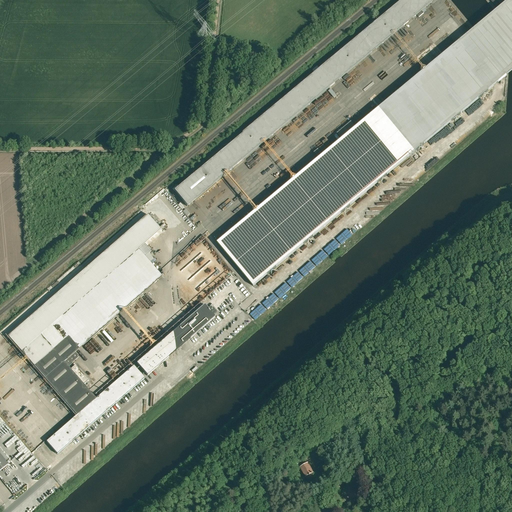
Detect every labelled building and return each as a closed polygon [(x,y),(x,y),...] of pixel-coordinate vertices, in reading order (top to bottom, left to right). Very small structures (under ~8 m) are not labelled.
[(403,0),(174,191),(187,207),(434,0),(403,0)] [(511,0),(508,0),(217,243),(253,286),(511,70),(511,0)] [(449,31),(453,36),(462,29),(452,18),(440,28),(444,32),(446,31),(448,33),(449,31)] [(402,29),(378,50),(381,54),(386,50),(390,54),(399,46),(400,48),(406,43),(404,40),(408,36),(410,39),(414,36),(408,29),(405,32),(402,29)] [(430,37),(434,40),(439,32),(437,30),(435,32),(433,35),(428,31),(429,30),(427,29),(423,34),(429,38),(430,37)] [(429,48),(423,55),(427,59),(433,53),(429,48)] [(418,66),(424,63),(420,57),(415,61),(418,66)] [(388,90),(393,86),(389,81),(384,85),(388,90)] [(404,163),(394,172),(397,175),(407,166),(404,163)] [(57,454),(144,378),(134,366),(96,399),(84,385),(89,381),(75,365),(71,370),(68,366),(79,357),(75,353),(79,349),(162,277),(138,250),(161,230),(147,215),(8,337),(17,347),(66,403),(74,413),(71,416),(71,417),(69,419),(71,421),(47,442),(57,454)] [(347,230),(336,239),(341,245),(352,235),(347,230)] [(329,256),(340,246),(335,241),(324,250),(329,256)] [(312,261),(316,266),(327,257),(323,251),(312,261)] [(304,277),(315,267),(310,262),(299,272),(304,277)] [(186,277),(190,282),(195,278),(191,273),(186,277)] [(292,288),(303,278),(298,273),(287,282),(292,288)] [(279,298),(290,289),(286,283),(275,293),(279,298)] [(193,290),(189,294),(194,298),(198,294),(193,290)] [(273,294),(262,304),(267,309),(278,300),(273,294)] [(158,344),(136,363),(138,365),(145,373),(147,376),(169,357),(176,351),(183,344),(187,341),(194,335),(201,329),(207,324),(215,317),(213,315),(215,313),(216,313),(213,308),(211,307),(210,308),(208,309),(204,304),(193,314),(191,315),(183,323),(173,331),(158,344)] [(261,305),(250,315),(255,320),(266,311),(261,305)] [(20,363),(24,359),(20,356),(23,354),(20,352),(14,358),(20,363)] [(154,405),(155,391),(153,391),(134,407),(139,412),(141,413),(143,415),(154,405)] [(0,471),(8,465),(5,461),(8,459),(0,448),(0,471)] [(300,467),(305,477),(314,473),(308,463),(300,467)] [(350,488),(353,488),(351,478),(343,479),(344,483),(346,482),(347,487),(350,486),(350,488)]
